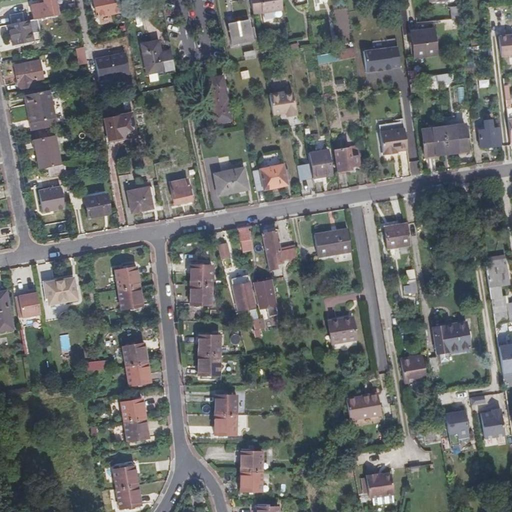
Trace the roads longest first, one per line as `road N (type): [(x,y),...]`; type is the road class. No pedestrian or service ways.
road 1 (residential): [(180,459),(155,234)]
road 2 (residential): [(155,234),(352,197)]
road 3 (residential): [(381,374),(352,197)]
road 4 (residential): [(352,197),(511,169)]
road 5 (residential): [(27,255),(0,113)]
road 6 (residential): [(27,255),(155,234)]
